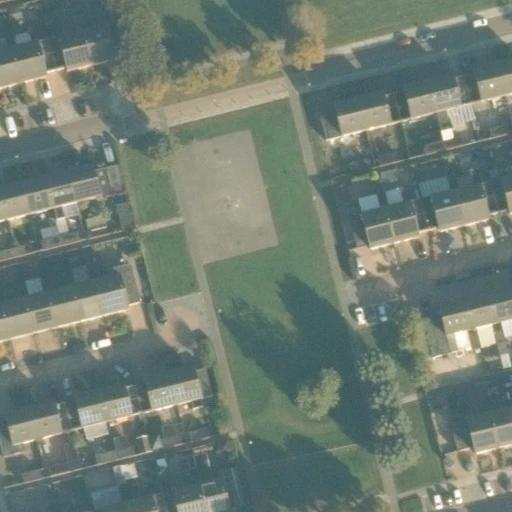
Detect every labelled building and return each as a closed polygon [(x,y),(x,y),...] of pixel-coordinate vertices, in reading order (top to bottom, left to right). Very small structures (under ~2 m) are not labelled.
[(8,12),(11,24),(22,21),(19,9),(8,12)] [(83,33),(87,32),(83,16),(74,18),(78,34),(48,41),(56,72),(67,69),(68,73),(92,67),(83,33)] [(36,28),(40,43),(47,42),(44,26),(36,28)] [(92,67),(116,61),(107,27),(87,32),(83,33),(92,67)] [(56,72),(48,41),(47,42),(40,43),(36,28),(28,30),(31,46),(17,49),(13,50),(22,85),(46,79),(45,75),(56,72)] [(13,50),(17,49),(13,33),(4,36),(8,52),(0,53),(0,90),(22,85),(13,50)] [(511,62),(498,66),(505,97),(511,95),(511,62)] [(471,106),(505,97),(498,66),(473,73),(474,76),(464,79),(471,106)] [(471,106),(464,79),(453,81),(452,78),(428,84),(436,115),(471,106)] [(401,124),(436,115),(428,84),(403,90),(404,94),(394,96),(401,124)] [(401,124),(394,96),(383,99),(382,95),(358,101),(366,132),(401,124)] [(326,142),(366,132),(358,101),(334,107),(335,111),(319,115),(326,142)] [(489,131),(491,140),(510,135),(508,126),(489,131)] [(445,152),(464,147),(462,138),(442,143),(445,152)] [(426,157),(445,152),(442,143),(424,148),(426,157)] [(495,155),(493,147),(480,150),(485,168),(493,166),(495,163),(495,155)] [(377,159),(380,168),(399,164),(396,154),(377,159)] [(352,175),(371,171),(368,162),(350,166),(352,175)] [(125,194),(118,167),(106,170),(93,173),(92,168),(68,174),(76,204),(100,199),(100,200),(125,194)] [(388,174),(391,184),(407,179),(404,169),(388,174)] [(498,215),(490,184),(482,186),(478,170),(470,172),(473,188),(458,192),(455,193),(464,227),(488,221),(487,217),(498,215)] [(60,238),(69,235),(62,208),(76,204),(68,174),(45,179),(53,210),(60,238)] [(455,193),(458,192),(454,176),(446,178),(450,194),(420,202),(428,232),(438,230),(439,233),(464,227),(455,193)] [(511,178),(490,184),(498,215),(508,212),(509,216),(511,215),(511,178)] [(29,216),(53,210),(45,179),(22,185),(29,216)] [(0,197),(6,222),(29,216),(22,185),(0,190),(0,197)] [(347,187),(334,190),(338,206),(351,203),(347,187)] [(428,232),(420,202),(412,204),(408,188),(399,190),(403,206),(389,210),(385,211),(394,245),(418,239),(417,235),(428,232)] [(385,211),(389,210),(385,194),(376,196),(380,212),(362,217),(360,209),(347,212),(357,250),(369,247),(370,251),(394,245),(385,211)] [(118,220),(120,231),(133,228),(131,217),(118,220)] [(87,232),(90,241),(109,236),(107,227),(87,232)] [(59,239),(62,248),(81,243),(78,234),(59,239)] [(43,253),(62,248),(59,239),(40,243),(43,253)] [(13,250),(15,259),(34,255),(32,245),(13,250)] [(0,263),(15,259),(13,250),(0,253),(0,263)] [(105,317),(128,311),(127,307),(140,304),(131,265),(108,271),(110,279),(99,282),(96,283),(105,317)] [(96,283),(99,282),(95,266),(87,268),(91,284),(76,288),(73,289),(82,323),(105,317),(96,283)] [(73,289),(76,288),(72,272),(63,274),(67,290),(52,294),(50,295),(58,328),(82,323),(73,289)] [(50,295),(52,294),(49,278),(40,280),(44,296),(29,300),(26,300),(35,334),(58,328),(50,295)] [(26,300),(29,300),(25,284),(16,286),(20,302),(6,305),(3,306),(11,340),(35,334),(26,300)] [(511,289),(488,296),(495,326),(500,324),(511,321),(511,289)] [(3,306),(6,305),(2,290),(0,290),(0,342),(11,340),(3,306)] [(495,326),(488,296),(463,302),(471,332),(476,331),(481,350),(496,346),(504,344),(505,344),(500,324),(495,326)] [(471,332),(463,302),(438,308),(440,317),(423,321),(432,359),(464,351),(465,354),(471,352),(481,350),(476,331),(471,332)] [(496,346),(499,358),(507,356),(504,344),(496,346)] [(194,373),(193,370),(169,376),(177,407),(190,403),(192,411),(202,409),(200,401),(213,398),(206,370),(194,373)] [(142,415),(177,407),(169,376),(144,382),(145,386),(135,388),(142,415)] [(425,393),(437,390),(433,376),(422,379),(425,393)] [(142,415),(135,388),(125,391),(124,387),(99,393),(107,424),(142,415)] [(72,433),(107,424),(99,393),(74,399),(75,403),(65,406),(72,433)] [(511,393),(505,395),(509,411),(494,415),(491,415),(499,450),(511,446),(511,393)] [(499,450),(491,415),(494,415),(490,399),(481,401),(485,417),(449,426),(457,454),(474,449),(475,456),(499,450)] [(72,433),(65,406),(54,408),(54,404),(29,411),(37,442),(72,433)] [(22,445),(37,442),(29,411),(5,416),(6,420),(0,421),(0,447),(3,459),(24,453),(22,445)] [(190,434),(192,444),(210,439),(208,430),(190,434)] [(112,441),(115,453),(129,449),(127,437),(112,441)] [(161,442),(163,451),(182,446),(179,437),(161,442)] [(135,441),(139,457),(152,454),(147,438),(135,441)] [(93,450),(95,458),(105,455),(104,451),(101,452),(101,448),(93,450)] [(114,453),(116,462),(135,458),(133,449),(129,449),(115,453),(114,453)] [(97,467),(116,462),(114,453),(105,455),(95,458),(97,467)] [(192,458),(196,471),(208,467),(205,455),(192,458)] [(155,462),(158,472),(166,470),(164,460),(155,462)] [(51,479),(70,474),(67,465),(49,469),(51,479)] [(124,478),(121,468),(113,470),(116,480),(124,478)] [(203,511),(228,511),(241,509),(231,470),(219,473),(221,482),(200,487),(197,487),(203,511)] [(203,511),(197,487),(200,487),(197,471),(188,473),(192,489),(162,496),(166,511),(203,511)] [(23,485),(42,481),(40,472),(21,476),(23,485)] [(159,484),(143,489),(145,500),(131,504),(127,505),(129,511),(166,511),(162,496),(159,484)] [(129,511),(127,505),(131,504),(127,488),(118,490),(122,506),(97,511),(129,511)] [(82,511),(80,500),(71,502),(73,511),(82,511)]
